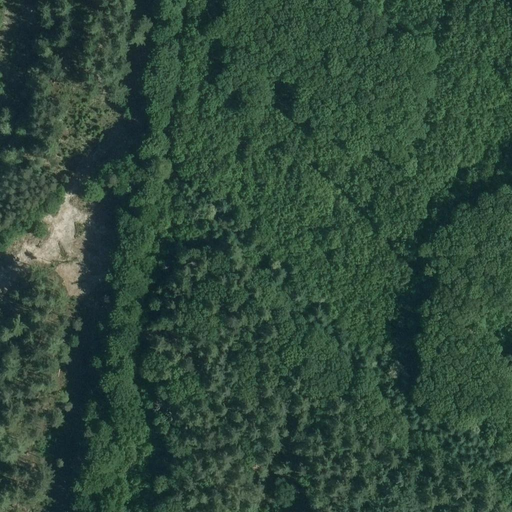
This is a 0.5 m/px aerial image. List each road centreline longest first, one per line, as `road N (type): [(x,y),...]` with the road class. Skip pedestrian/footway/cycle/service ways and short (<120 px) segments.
road 1 (track): [(91,511),(145,145)]
road 2 (track): [(169,0),(145,145)]
